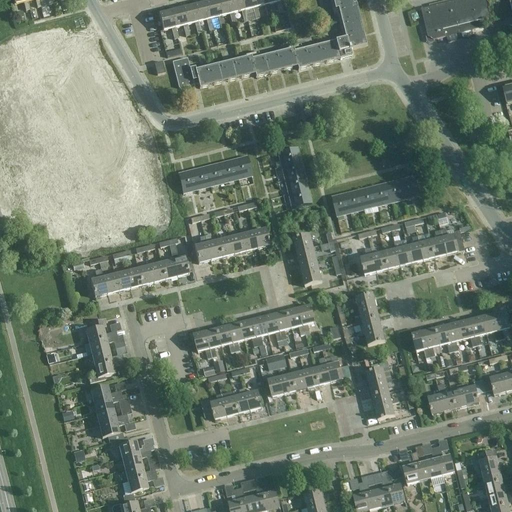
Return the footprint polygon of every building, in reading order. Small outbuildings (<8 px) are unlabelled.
[(30,10),(28,2),(27,2),(26,0),(13,0),(15,5),(24,3),(26,11),(30,10)] [(41,7),(39,0),(26,0),(27,2),(28,2),(35,0),(37,8),(41,7)] [(332,0),(335,11),(338,10),(346,40),(325,45),(294,53),(294,50),(252,60),(251,57),(191,72),(187,59),(172,63),(179,89),(198,84),(200,89),(255,76),(256,78),(298,68),(298,71),(352,57),(350,51),(366,47),(356,5),(353,5),(351,0),(332,0)] [(236,25),(234,14),(233,14),(229,0),(219,0),(217,1),(222,17),(230,15),(233,26),(236,25)] [(248,22),(245,11),(242,0),(229,0),(233,14),(234,14),(241,12),(244,23),(248,22)] [(260,19),(257,8),(254,0),(242,0),(245,11),(253,9),(256,20),(260,19)] [(271,16),(269,5),(268,5),(266,0),(254,0),(257,8),(265,6),(267,17),(271,16)] [(266,0),(268,5),(269,5),(276,4),(279,14),(283,13),(279,0),(266,0)] [(485,28),(483,21),(491,19),(486,0),(463,0),(453,3),(459,27),(461,34),(485,28)] [(225,28),(222,17),(217,1),(206,3),(210,20),(218,18),(221,29),(225,28)] [(213,31),(210,20),(206,3),(194,6),(198,23),(199,23),(206,21),(209,32),(213,31)] [(451,37),(461,34),(459,27),(453,3),(438,6),(442,22),(447,21),(451,37)] [(201,34),(199,23),(198,23),(194,6),(182,9),(186,26),(187,26),(195,24),(197,35),(201,34)] [(434,41),(451,37),(447,21),(442,22),(438,6),(422,10),(428,37),(429,40),(431,41),(434,41)] [(190,37),(187,26),(186,26),(182,9),(171,12),(175,29),(183,27),(186,38),(190,37)] [(178,40),(175,29),(171,12),(159,15),(163,32),(171,30),(174,41),(178,40)] [(155,65),(155,66),(158,76),(165,74),(162,63),(155,65)] [(282,168),(301,163),(298,150),(278,154),(282,168)] [(233,162),(238,180),(238,181),(245,180),(245,178),(251,176),(247,158),(233,162)] [(220,165),(224,183),(224,185),(231,183),(231,181),(238,180),(233,162),(220,165)] [(285,182),(304,177),(301,163),(282,168),(285,182)] [(206,169),(211,187),(211,188),(218,186),(217,185),(224,183),(220,165),(206,169)] [(192,172),(197,190),(197,192),(204,190),(204,188),(211,187),(206,169),(192,172)] [(179,175),(183,195),(191,193),(190,192),(197,190),(192,172),(179,175)] [(288,195),(308,191),(304,177),(285,182),(288,195)] [(401,181),(405,199),(406,201),(413,199),(412,198),(419,196),(415,178),(401,181)] [(387,185),(392,203),(392,204),(399,203),(398,201),(405,199),(401,181),(387,185)] [(378,206),(379,208),(386,206),(385,205),(392,203),(387,185),(374,188),(378,206)] [(360,192),(365,210),(365,211),(372,209),(371,208),(378,206),(374,188),(360,192)] [(292,209),(311,205),(308,191),(288,195),(292,209)] [(347,195),(351,213),(351,215),(358,213),(358,212),(365,210),(360,192),(347,195)] [(333,199),(338,218),(344,216),(344,215),(351,213),(347,195),(333,199)] [(137,221),(66,237),(69,250),(140,234),(137,221)] [(257,251),(270,248),(265,230),(253,233),(257,251)] [(448,238),(446,231),(441,232),(447,257),(460,254),(458,248),(464,247),(460,232),(454,233),(454,236),(448,238)] [(436,260),(447,257),(441,232),(436,233),(437,241),(431,242),(436,260)] [(246,254),(257,251),(253,233),(241,236),(246,254)] [(234,257),(246,254),(241,236),(229,239),(234,257)] [(296,253),(314,249),(311,236),(293,240),(296,253)] [(436,260),(431,242),(425,244),(424,236),(418,238),(420,245),(419,245),(424,263),(436,260)] [(222,260),(218,242),(211,244),(210,237),(205,238),(211,262),(222,260)] [(199,265),(211,262),(205,238),(200,239),(202,246),(194,248),(199,265)] [(412,266),(424,263),(419,245),(420,245),(418,238),(412,239),(414,246),(408,248),(412,266)] [(222,260),(234,257),(229,239),(218,242),(222,260)] [(412,266),(408,248),(402,250),(400,242),(394,243),(396,251),(400,269),(412,266)] [(299,265),(317,260),(314,249),(296,253),(299,265)] [(373,257),(372,252),(372,250),(367,251),(366,253),(367,258),(361,260),(365,277),(377,274),(373,257)] [(378,255),(377,252),(375,251),(372,252),(373,257),(377,274),(389,271),(384,254),(378,255)] [(389,271),(400,269),(396,251),(384,254),(389,271)] [(178,261),(177,254),(171,256),(173,262),(177,280),(189,276),(185,259),(178,261)] [(302,276),(320,272),(317,260),(299,265),(302,276)] [(166,282),(177,280),(173,262),(161,265),(166,282)] [(73,265),(74,271),(84,268),(82,263),(73,265)] [(154,285),(166,282),(161,265),(149,268),(154,285)] [(349,267),(352,276),(358,275),(356,265),(349,267)] [(142,288),(154,285),(149,268),(138,271),(142,288)] [(119,294),(114,276),(103,279),(102,271),(101,272),(107,297),(119,294)] [(130,291),(142,288),(138,271),(126,273),(130,291)] [(95,300),(107,297),(101,272),(95,273),(97,281),(91,282),(95,300)] [(305,288),(323,284),(320,272),(302,276),(305,288)] [(119,294),(130,291),(126,273),(114,276),(119,294)] [(354,313),(377,307),(374,296),(356,300),(358,307),(353,308),(354,313)] [(310,335),(308,327),(316,325),(311,307),(300,310),(306,336),(310,335)] [(362,324),(380,319),(377,307),(354,313),(355,319),(361,317),(362,324)] [(306,337),(306,336),(300,310),(288,313),(292,331),(299,329),(301,338),(306,337)] [(285,332),(292,331),(288,313),(276,316),(283,342),(287,341),(285,332)] [(505,341),(503,332),(511,330),(506,313),(494,316),(501,342),(505,341)] [(278,343),(283,342),(276,316),(264,319),(269,336),(276,335),(278,343)] [(496,343),(501,342),(494,316),(482,319),(486,336),(494,334),(496,343)] [(261,338),(269,336),(264,319),(253,322),(259,348),(264,347),(261,338)] [(365,335),(383,331),(380,319),(362,324),(365,335)] [(480,338),(486,336),(482,319),(471,321),(478,347),(482,346),(480,338)] [(105,336),(104,329),(107,328),(105,321),(90,324),(92,331),(86,333),(89,345),(118,338),(116,333),(105,336)] [(473,349),(478,347),(471,321),(459,324),(463,342),(471,340),(473,349)] [(254,349),(259,348),(253,322),(241,325),(245,342),(252,341),(254,349)] [(456,344),(463,342),(459,324),(448,327),(454,353),(459,352),(456,344)] [(238,344),(245,342),(241,325),(230,328),(236,354),(240,353),(238,344)] [(449,354),(454,353),(448,327),(436,330),(440,348),(447,346),(449,354)] [(231,355),(236,354),(230,328),(218,330),(222,348),(229,346),(231,355)] [(341,340),(338,328),(330,330),(333,342),(341,340)] [(215,350),(222,348),(218,330),(206,333),(213,360),(217,358),(215,350)] [(433,349),(440,348),(436,330),(424,333),(431,359),(435,358),(433,349)] [(368,348),(386,343),(383,331),(365,335),(368,348)] [(208,361),(213,360),(206,333),(194,336),(198,354),(206,352),(208,361)] [(426,360),(431,359),(424,333),(412,336),(416,354),(424,352),(426,360)] [(92,356),(109,352),(108,345),(119,342),(118,338),(89,345),(92,356)] [(325,359),(323,352),(322,347),(313,349),(314,354),(318,353),(320,361),(325,359)] [(95,368),(123,361),(122,356),(111,359),(109,352),(92,356),(95,368)] [(46,357),(48,365),(56,363),(54,355),(46,357)] [(331,385),(344,382),(338,357),(325,360),(327,367),(331,385)] [(315,370),(320,388),(331,385),(327,367),(325,360),(325,359),(320,361),(319,361),(321,369),(315,370)] [(453,367),(451,360),(445,362),(446,368),(453,367)] [(90,385),(105,381),(105,378),(115,376),(113,368),(124,366),(123,361),(95,368),(90,369),(93,378),(89,379),(90,385)] [(225,372),(223,362),(214,364),(217,375),(225,372)] [(389,370),(387,363),(382,364),(383,370),(366,375),(369,387),(387,382),(392,381),(389,370)] [(350,379),(351,377),(348,367),(341,369),(344,381),(350,379)] [(204,371),(205,377),(216,375),(214,368),(204,371)] [(308,391),(320,388),(315,370),(304,373),(308,391)] [(507,395),(502,377),(501,372),(496,373),(498,378),(491,380),(490,375),(481,377),(485,393),(493,391),(495,398),(507,395)] [(296,394),(308,391),(304,373),(292,376),(296,394)] [(507,395),(511,393),(511,374),(502,377),(507,395)] [(285,396),(296,394),(292,376),(280,379),(285,396)] [(63,377),(53,379),(55,389),(63,377)] [(285,396),(280,379),(268,382),(263,383),(267,398),(272,397),(273,400),(285,396)] [(372,398),(390,394),(387,382),(369,387),(372,398)] [(463,386),(468,408),(480,405),(478,395),(485,393),(482,382),(474,384),(475,388),(468,389),(467,385),(463,386)] [(456,411),(452,394),(446,395),(444,386),(438,387),(440,397),(445,414),(456,411)] [(456,411),(468,408),(463,386),(458,387),(459,392),(452,394),(456,411)] [(93,404),(122,397),(121,393),(110,395),(108,388),(90,392),(93,404)] [(251,413),(246,396),(245,390),(240,392),(241,397),(235,399),(239,416),(251,413)] [(235,399),(234,393),(222,396),(228,419),(239,416),(235,399)] [(251,413),(263,410),(258,393),(246,396),(251,413)] [(392,405),(393,406),(399,404),(398,399),(391,401),(390,394),(372,398),(375,410),(392,405)] [(215,422),(228,419),(222,396),(216,398),(218,403),(211,404),(211,401),(201,404),(205,418),(214,416),(215,422)] [(96,416),(114,412),(112,405),(123,402),(122,397),(93,404),(96,416)] [(433,417),(445,414),(440,397),(428,400),(433,417)] [(396,418),(393,406),(392,405),(375,410),(378,422),(396,418)] [(74,420),(72,412),(62,415),(64,423),(74,420)] [(99,428),(128,421),(127,416),(116,419),(114,412),(96,416),(99,428)] [(120,435),(118,428),(129,425),(128,421),(99,428),(102,440),(109,438),(110,444),(116,443),(124,441),(123,434),(120,435)] [(122,460),(150,453),(154,452),(152,445),(141,448),(142,450),(138,451),(136,444),(131,445),(129,439),(124,441),(116,443),(117,449),(119,449),(122,460)] [(436,450),(443,478),(455,475),(451,457),(443,459),(441,448),(436,450)] [(432,481),(443,478),(436,450),(431,451),(434,462),(427,463),(432,481)] [(480,464),(483,476),(500,472),(497,459),(495,460),(493,452),(478,456),(480,464)] [(125,472),(142,467),(141,460),(152,458),(150,453),(122,460),(125,472)] [(432,481),(427,463),(420,465),(417,454),(413,455),(420,484),(432,481)] [(408,487),(420,484),(413,455),(408,457),(411,467),(403,469),(408,487)] [(128,484),(156,476),(155,472),(144,474),(142,467),(125,472),(128,484)] [(485,487),(503,483),(500,472),(483,476),(485,487)] [(131,496),(148,491),(146,484),(157,481),(156,476),(128,484),(131,496)] [(386,479),(393,507),(406,504),(401,486),(394,488),(391,477),(386,479)] [(382,510),(393,507),(386,479),(382,480),(384,490),(377,492),(382,510)] [(372,511),(382,510),(377,492),(370,494),(368,483),(363,484),(370,511),(372,511)] [(488,499),(506,495),(503,483),(485,487),(488,499)] [(261,485),(268,511),(274,511),(281,510),(276,493),(269,495),(266,484),(261,485)] [(352,492),(350,484),(344,485),(346,493),(352,492)] [(357,511),(370,511),(363,484),(358,485),(361,496),(354,498),(357,511)] [(255,511),(268,511),(261,485),(257,486),(260,497),(252,499),(255,511)] [(255,511),(252,499),(245,500),(243,490),(238,491),(243,511),(255,511)] [(230,511),(243,511),(238,491),(234,492),(236,503),(229,505),(230,511)] [(303,511),(308,510),(325,506),(322,493),(304,497),(306,505),(302,506),(303,511)] [(491,511),(509,506),(506,495),(488,499),(491,511)] [(134,500),(124,502),(125,507),(121,508),(120,506),(113,507),(112,511),(111,511),(150,511),(150,509),(139,511),(137,504),(135,505),(134,500)]
